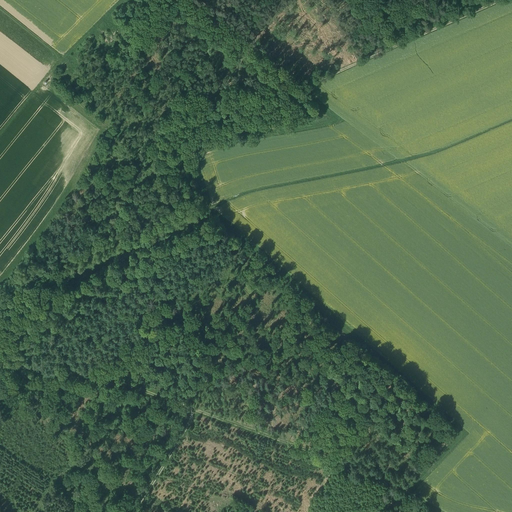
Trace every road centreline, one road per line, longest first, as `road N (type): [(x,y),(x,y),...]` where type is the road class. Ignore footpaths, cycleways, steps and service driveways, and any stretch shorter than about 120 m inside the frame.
road 1 (track): [(447,511),(396,484),(116,382),(0,366)]
road 2 (track): [(508,0),(305,85),(195,0)]
road 3 (track): [(120,0),(62,56),(0,135)]
